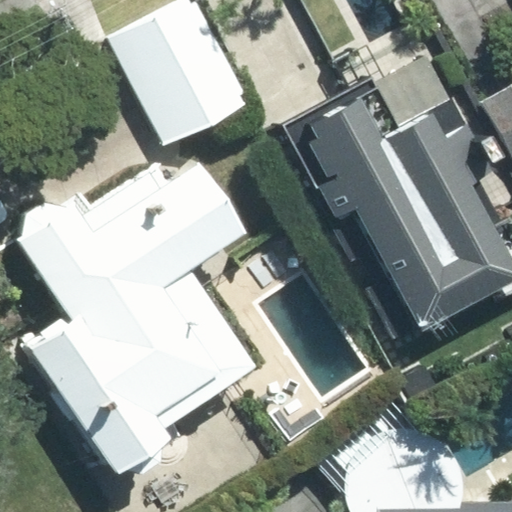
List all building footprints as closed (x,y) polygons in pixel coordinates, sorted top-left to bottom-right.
[(192,0),(169,0),(104,33),(161,144),(245,102),(192,0)] [(345,0),(301,0),(332,58),(366,40),(345,0)] [(511,83),(479,102),(511,160),(511,83)] [(392,337),(511,275),(511,263),(468,179),(489,168),(450,94),(376,133),(356,93),(284,130),(392,337)] [(20,250),(0,262),(0,304),(107,470),(165,432),(159,423),(251,364),(185,263),(239,228),(194,158),(167,175),(158,161),(81,210),(71,196),(10,236),(20,250)] [(511,511),(511,498),(459,499),(463,477),(451,447),(426,428),(395,423),(342,469),(341,487),(344,506),(348,511),(511,511)]
